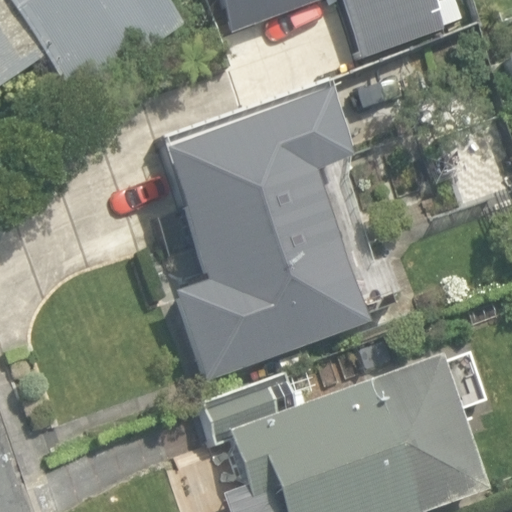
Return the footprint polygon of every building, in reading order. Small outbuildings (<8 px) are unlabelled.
[(26,62),(56,105),(163,31),(141,0),(0,0),(0,80),(18,68),(26,62)] [(327,0),(331,0),(353,61),(438,31),(426,0),(230,0),(242,31),(327,0)] [(511,54),(499,59),(511,98),(511,54)] [(162,293),(194,383),(358,324),(304,173),(335,162),(311,96),(148,154),(194,282),(162,293)] [(422,137),(452,216),(511,193),(511,157),(494,110),(422,137)] [(204,471),(218,511),(416,511),(370,377),(285,407),(275,380),(192,409),(205,447),(223,440),(231,461),(204,471)]
